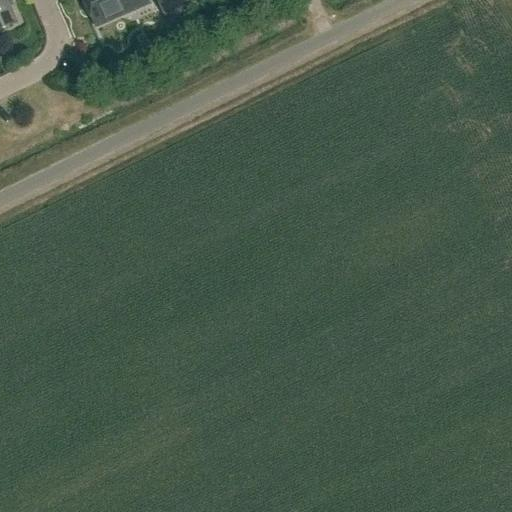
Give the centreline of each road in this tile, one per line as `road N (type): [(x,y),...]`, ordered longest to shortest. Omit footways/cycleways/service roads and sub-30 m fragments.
road 1 (unclassified): [(0,201),(404,0)]
road 2 (residential): [(0,90),(55,53),(57,28),(46,0)]
